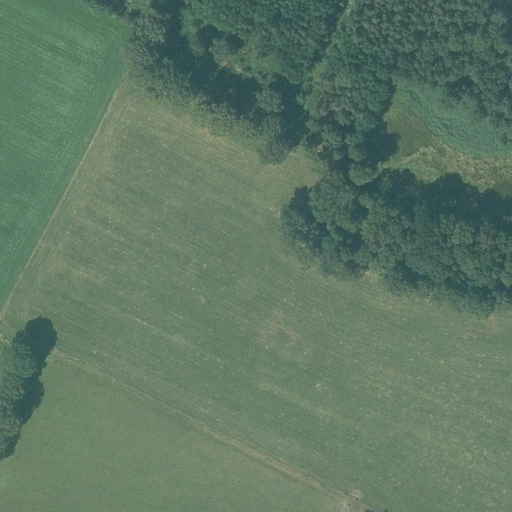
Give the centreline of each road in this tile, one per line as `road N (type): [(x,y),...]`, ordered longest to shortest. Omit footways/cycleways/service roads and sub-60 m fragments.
road 1 (track): [(0,327),(365,511)]
road 2 (track): [(288,134),(345,0)]
